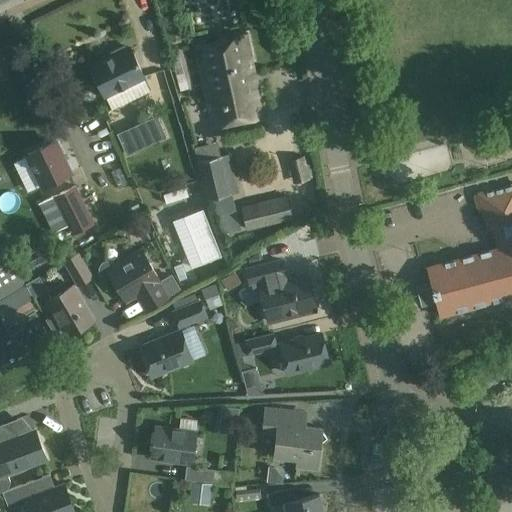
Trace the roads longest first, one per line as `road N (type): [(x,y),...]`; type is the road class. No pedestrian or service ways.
road 1 (residential): [(396,402),(303,0)]
road 2 (residential): [(62,394),(114,358),(129,406),(113,511)]
road 3 (unknown): [(11,10),(93,158)]
road 4 (residential): [(104,511),(62,394)]
